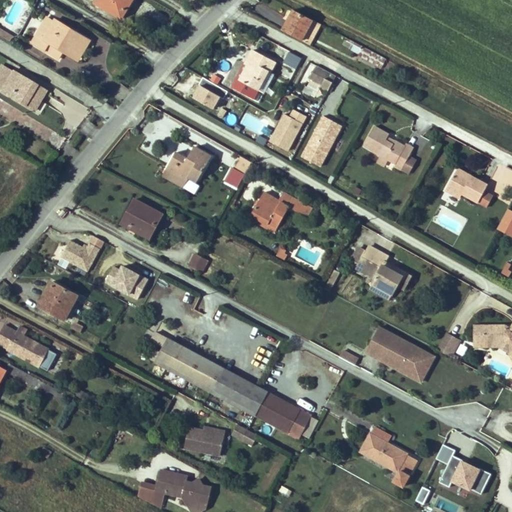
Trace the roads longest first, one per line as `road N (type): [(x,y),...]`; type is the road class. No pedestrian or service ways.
road 1 (unclassified): [(0,260),(226,0)]
road 2 (unknown): [(0,300),(178,398)]
